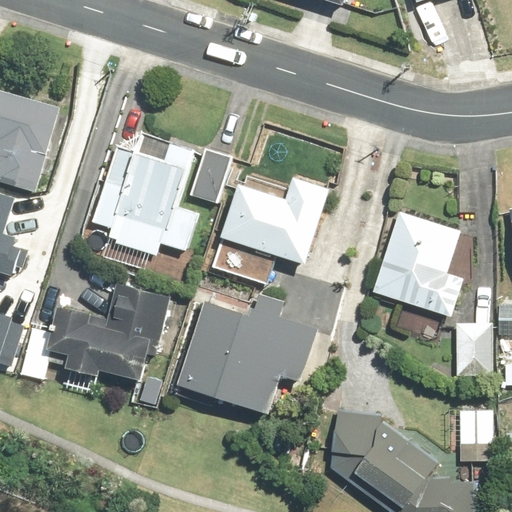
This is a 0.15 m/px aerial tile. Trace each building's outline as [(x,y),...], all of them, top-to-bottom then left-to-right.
[(0,180),(46,192),(69,105),(0,86),(0,180)] [(183,207),(200,148),(145,132),(139,152),(121,147),(99,224),(116,229),(108,257),(185,280),(205,213),(183,207)] [(236,154),(209,148),(198,198),(225,204),(236,154)] [(294,202),(245,185),(228,237),(312,265),(338,190),(302,178),(294,202)] [(0,263),(19,269),(27,243),(21,241),(21,233),(8,228),(19,195),(0,188),(0,263)] [(406,211),(380,284),(453,310),(467,271),(451,265),(463,231),(406,211)] [(107,320),(59,308),(49,348),(71,353),(67,368),(98,376),(100,370),(141,381),(147,355),(157,358),(173,294),(117,281),(107,320)] [(448,316),(401,301),(392,331),(438,346),(448,316)] [(196,354),(187,352),(175,393),(218,407),(221,397),(298,421),(325,332),(258,312),(257,317),(212,303),(196,354)] [(511,303),(503,303),(501,360),(506,360),(511,360),(511,303)] [(0,360),(13,365),(29,317),(0,307),(0,360)] [(497,322),(461,323),(462,377),(499,376),(497,322)] [(481,511),(482,483),(465,482),(388,421),(388,415),(341,413),(339,480),(351,480),(393,511),(481,511)] [(501,414),(465,413),(463,461),(500,463),(501,414)]
